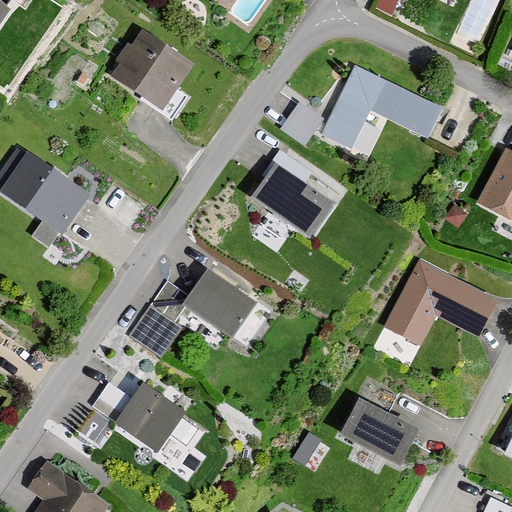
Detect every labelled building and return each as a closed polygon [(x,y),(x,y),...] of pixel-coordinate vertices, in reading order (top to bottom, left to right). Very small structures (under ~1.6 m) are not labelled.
[(235,0),(217,0),(230,8),(235,0)] [(189,68),(138,35),(107,84),(158,117),(189,68)] [(355,70),(352,76),(320,141),(350,156),(370,117),(424,143),(440,111),(355,70)] [(321,124),(299,108),(280,133),(301,150),(321,124)] [(313,178),(279,156),(246,204),(304,243),(330,206),(305,189),(313,178)] [(511,160),(503,156),(477,214),(511,229),(511,160)] [(83,199),(24,160),(0,195),(0,198),(58,237),(83,199)] [(493,307),(417,267),(381,335),(416,354),(434,322),(473,343),(493,307)] [(251,307),(203,276),(179,312),(226,344),(251,307)] [(179,293),(166,284),(148,310),(161,319),(179,293)] [(112,426),(110,430),(151,458),(180,417),(138,387),(128,402),(106,387),(90,410),(112,426)] [(418,429),(358,398),(340,434),(400,465),(418,429)] [(295,454),(315,465),(329,439),(309,428),(295,454)] [(511,435),(499,462),(511,468),(511,435)] [(106,511),(42,469),(25,495),(40,505),(35,511),(106,511)]
